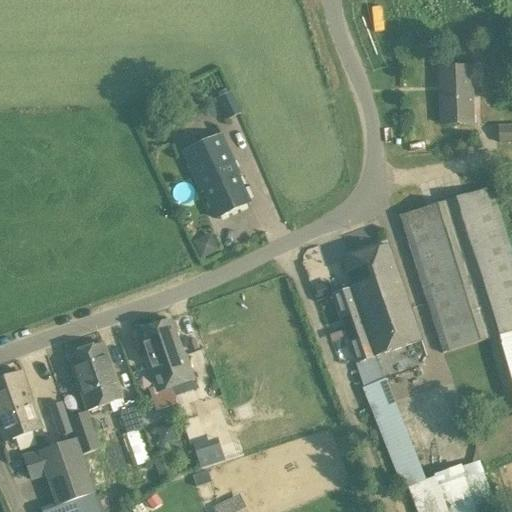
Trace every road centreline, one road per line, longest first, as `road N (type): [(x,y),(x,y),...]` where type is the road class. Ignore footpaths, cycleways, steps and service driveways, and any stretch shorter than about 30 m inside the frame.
road 1 (unclassified): [(0,354),(189,290),(344,215),(366,188),(375,153),(366,100),(330,0)]
road 2 (unknown): [(0,388),(42,511)]
